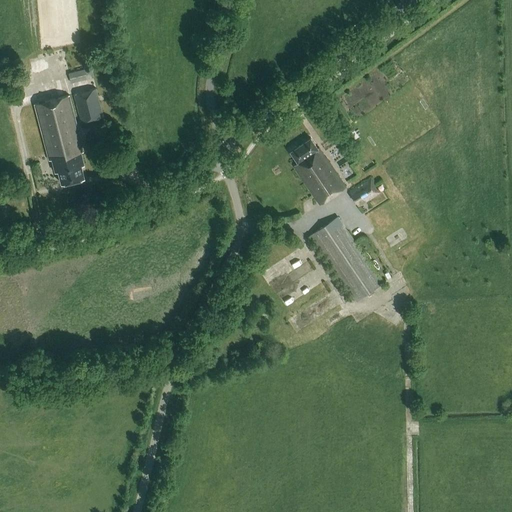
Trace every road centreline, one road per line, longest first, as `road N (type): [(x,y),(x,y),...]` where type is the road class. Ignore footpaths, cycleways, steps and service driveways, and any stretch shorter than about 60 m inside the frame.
road 1 (unclassified): [(138,511),(177,360),(237,247),(239,217),(221,150)]
road 2 (tertiary): [(221,150),(413,0)]
road 3 (tertiary): [(0,242),(116,216),(221,150)]
road 4 (unclassified): [(221,150),(209,89),(231,0)]
